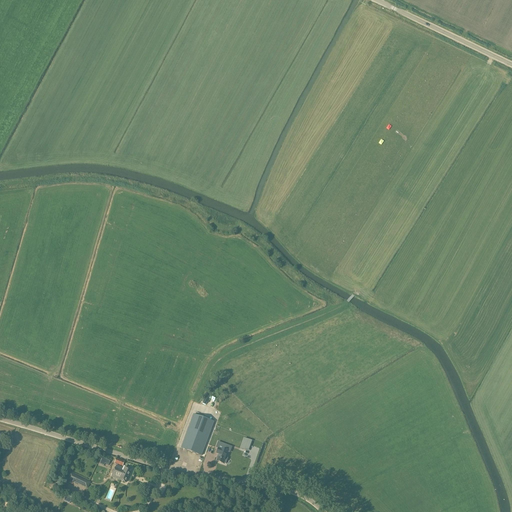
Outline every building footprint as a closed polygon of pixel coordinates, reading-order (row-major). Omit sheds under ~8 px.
[(214,422),(194,414),(181,448),(202,456),(214,422)] [(243,443),(241,449),(248,452),(252,441),(246,439),(244,438),(243,443)] [(218,442),(216,448),(217,448),(217,447),(217,446),(219,447),(219,448),(217,453),(219,454),(217,461),(224,464),(225,463),(226,463),(228,458),(227,458),(229,452),(230,453),(232,447),(227,445),(218,442)] [(124,468),(116,465),(112,476),(120,480),(125,483),(131,470),(124,467),(124,468)] [(89,481),(72,473),(70,478),(86,486),(89,481)]
